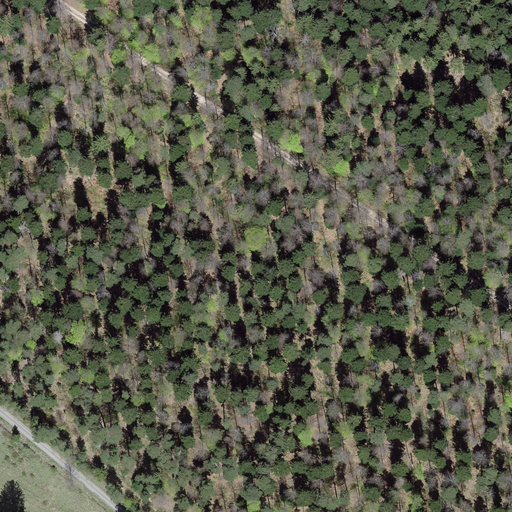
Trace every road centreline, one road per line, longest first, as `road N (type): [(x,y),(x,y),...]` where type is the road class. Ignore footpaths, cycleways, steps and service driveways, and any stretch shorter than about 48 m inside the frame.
road 1 (track): [(511,307),(58,0)]
road 2 (track): [(0,184),(356,295),(511,320)]
road 3 (track): [(37,315),(511,456)]
road 4 (track): [(343,291),(394,333),(511,396)]
road 5 (track): [(121,511),(0,409)]
